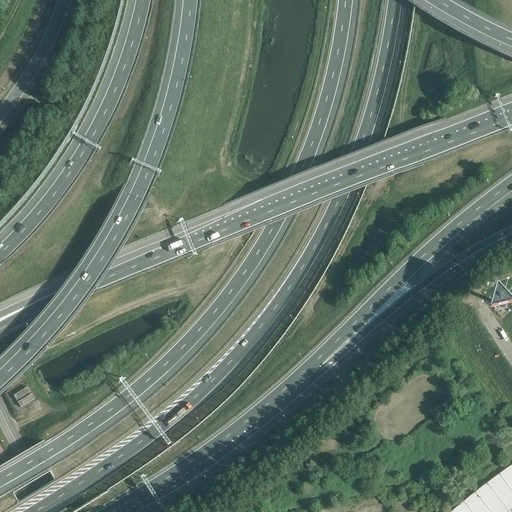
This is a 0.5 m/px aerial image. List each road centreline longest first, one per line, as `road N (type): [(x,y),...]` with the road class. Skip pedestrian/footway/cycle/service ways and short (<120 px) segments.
road 1 (motorway): [(36,511),(169,419),(230,361),(288,288),(366,137),(394,0)]
road 2 (motorway): [(0,479),(131,394),(245,272),(319,122),(345,0)]
road 3 (motorway): [(511,117),(47,305)]
road 4 (motorway): [(191,0),(172,103),(133,199),(77,293),(0,381)]
road 5 (track): [(238,511),(406,371),(446,310),(464,301),(486,320)]
road 6 (motorway): [(144,0),(106,117),(59,191),(0,254)]
road 7 (motorway): [(314,363),(452,229),(511,183)]
road 8 (motorway): [(110,511),(226,436),(314,363)]
road 9 (motorway): [(314,363),(456,260),(511,231)]
